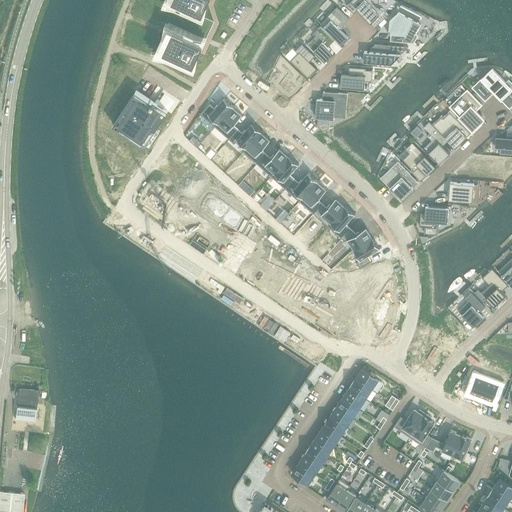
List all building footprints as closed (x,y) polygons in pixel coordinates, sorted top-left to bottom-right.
[(173,0),(171,4),(201,18),(209,0),(173,0)] [(352,0),(346,6),(354,13),(357,10),(375,27),(388,14),(381,7),(370,8),(368,0),(352,0)] [(401,4),(399,9),(419,19),(421,15),(401,4)] [(338,7),(322,23),(342,42),(349,35),(341,27),(349,18),(338,7)] [(390,21),(389,33),(391,33),(390,41),(414,43),(418,35),(416,34),(421,24),(398,12),(390,21)] [(167,44),(162,55),(192,69),(206,40),(187,31),(173,25),(165,43),(167,44)] [(307,44),(325,61),(333,53),(326,46),(333,39),(320,26),(313,33),(315,36),(307,44)] [(308,78),(317,69),(309,61),(315,56),(302,43),(295,50),(298,53),(290,61),(308,78)] [(364,51),(364,61),(391,63),(408,46),(383,44),(382,52),(364,51)] [(290,98),(300,88),(293,81),(299,75),(282,58),(277,66),(282,71),(285,74),(275,84),(290,98)] [(341,87),(365,89),(366,79),(372,79),(373,68),(349,66),(348,74),(342,74),(341,87)] [(494,91),(500,97),(507,91),(511,95),(511,85),(510,87),(498,74),(492,80),(486,75),(473,87),(485,99),(494,91)] [(136,91),(113,125),(144,146),(168,111),(155,102),(154,102),(149,99),(149,98),(136,90),(136,91)] [(476,110),(480,105),(466,91),(466,92),(457,100),(461,105),(455,111),(450,106),(449,107),(472,131),(473,130),(485,119),(476,110)] [(319,105),(317,105),(316,117),(334,119),(335,113),(342,113),(343,93),(324,92),(324,99),(320,99),(319,105)] [(210,103),(200,113),(215,126),(233,106),(224,97),(214,108),(210,104),(210,103)] [(233,106),(215,126),(229,139),(238,129),(233,125),(242,114),(233,106),(234,106),(233,106)] [(450,111),(443,117),(441,115),(433,124),(455,148),(460,143),(459,142),(465,136),(459,130),(464,125),(450,111)] [(319,121),(319,126),(324,131),(328,129),(329,122),(319,121)] [(424,147),(439,163),(447,156),(450,153),(443,146),(448,140),(429,121),(423,126),(429,133),(427,135),(431,140),(424,147)] [(238,129),(229,139),(234,143),(236,142),(244,149),(243,151),(261,130),(252,122),(242,133),(238,129)] [(261,130),(243,151),(257,164),(266,154),(261,150),(270,139),(261,131),(262,131),(261,130)] [(511,131),(508,131),(507,137),(496,136),(495,147),(500,148),(500,154),(511,154),(511,131)] [(193,136),(189,140),(197,147),(201,142),(193,136)] [(410,152),(403,159),(406,163),(414,171),(419,166),(427,174),(436,166),(414,143),(407,150),(410,152)] [(266,154),(257,164),(271,176),(290,155),(289,155),(280,147),(271,158),(266,154)] [(290,155),(271,176),(285,188),(294,179),(289,174),(299,164),(290,155)] [(470,168),(470,175),(492,177),(492,171),(496,171),(497,160),(475,158),(474,168),(470,168)] [(381,177),(380,178),(395,193),(396,192),(401,198),(412,188),(405,180),(411,174),(398,162),(389,171),(381,178),(381,177)] [(229,167),(224,163),(220,167),(225,172),(229,167)] [(294,179),(285,188),(299,201),(318,180),(308,172),(299,183),(294,179)] [(242,189),(247,184),(242,180),(238,185),(242,189)] [(318,180),(299,201),(313,213),(322,203),(317,199),(327,189),(318,181),(318,180)] [(474,184),(450,182),(449,199),(473,201),(474,184)] [(146,193),(141,201),(150,207),(162,190),(152,184),(151,186),(150,185),(145,192),(146,193)] [(162,190),(150,207),(159,213),(157,216),(169,199),(171,196),(162,190)] [(322,203),(313,213),(327,226),(346,205),(345,205),(336,197),(327,208),(322,203)] [(169,199),(157,216),(166,222),(178,205),(169,199)] [(266,210),(270,206),(264,201),(260,205),(266,210)] [(425,212),(421,212),(419,226),(431,227),(436,227),(437,221),(448,222),(448,215),(449,205),(430,204),(430,206),(426,205),(425,212)] [(178,205),(166,222),(177,229),(188,212),(178,205)] [(346,205),(327,226),(341,238),(350,228),(345,224),(355,213),(346,205)] [(188,212),(177,229),(187,236),(198,219),(188,212)] [(198,219),(187,236),(196,242),(207,225),(198,219)] [(294,235),(299,230),(291,223),(286,228),(294,235)] [(207,225),(196,242),(206,249),(218,232),(207,225)] [(350,228),(341,238),(345,241),(348,239),(354,249),(373,237),(366,227),(356,233),(350,228)] [(218,232),(206,249),(215,255),(227,238),(218,232)] [(373,237),(354,249),(360,259),(356,262),(360,268),(372,261),(372,260),(371,261),(367,255),(380,248),(373,237)] [(227,238),(215,255),(226,262),(237,245),(227,238)] [(237,245),(226,262),(236,269),(247,252),(237,245)] [(247,252),(236,269),(245,275),(256,258),(247,252)] [(256,258),(245,275),(256,282),(267,265),(256,258)] [(267,265),(256,282),(318,324),(319,322),(379,342),(390,309),(389,297),(390,297),(390,293),(392,292),(391,278),(389,278),(388,271),(381,273),(381,274),(368,278),(361,297),(339,289),(338,292),(337,293),(336,293),(332,299),(312,285),(315,282),(297,269),(294,273),(272,258),(267,265)] [(497,269),(506,279),(511,275),(511,276),(511,258),(499,271),(497,269)] [(478,288),(474,292),(482,301),(486,297),(494,306),(506,295),(502,291),(509,285),(494,269),(492,267),(482,277),(484,279),(489,284),(481,291),(478,288)] [(468,301),(458,310),(473,326),(483,316),(479,312),(485,306),(471,292),(465,298),(468,301)] [(378,379),(362,368),(356,378),(372,388),(378,379)] [(365,398),(372,388),(356,378),(349,387),(365,398)] [(476,378),(470,393),(493,401),(495,396),(500,399),(505,386),(488,379),(487,382),(476,378)] [(15,419),(35,421),(39,389),(19,387),(15,419)] [(359,407),(365,398),(349,387),(343,397),(359,407)] [(353,417),(359,407),(343,397),(337,406),(353,417)] [(346,426),(353,417),(337,406),(330,416),(346,426)] [(401,416),(394,426),(410,437),(425,413),(419,409),(418,411),(414,409),(407,420),(401,416)] [(425,413),(410,437),(426,447),(432,437),(426,433),(434,422),(430,420),(432,418),(425,413)] [(340,436),(346,426),(330,416),(324,425),(340,436)] [(334,445),(340,436),(324,425),(318,435),(334,445)] [(432,437),(426,447),(434,451),(436,446),(442,449),(452,454),(461,434),(451,430),(445,443),(432,437)] [(461,434),(452,454),(463,459),(472,439),(461,434)] [(327,455),(334,445),(318,435),(311,444),(327,455)] [(321,464),(327,455),(311,444),(305,454),(321,464)] [(315,474),(321,464),(305,454),(299,463),(315,474)] [(501,458),(499,465),(508,467),(510,460),(501,458)] [(315,474),(299,463),(292,473),(308,484),(315,474)] [(442,469),(436,478),(454,490),(460,481),(448,473),(445,471),(442,469)] [(336,505),(350,485),(340,478),(326,498),(336,505)] [(454,490),(436,478),(435,478),(438,480),(432,488),(448,499),(454,490)] [(511,494),(511,485),(500,478),(494,487),(510,498),(511,494)] [(336,505),(346,511),(356,495),(347,489),(350,485),(336,505)] [(503,508),(510,498),(494,487),(487,497),(503,508)] [(432,488),(426,497),(442,508),(448,499),(432,488)] [(0,490),(0,511),(22,511),(24,493),(0,490)] [(356,495),(346,511),(358,511),(366,502),(356,495)] [(427,511),(439,511),(442,508),(426,497),(419,507),(427,511)] [(500,511),(503,508),(487,497),(481,506),(489,511),(500,511)] [(366,502),(358,511),(372,511),(375,508),(366,502)] [(258,511),(277,511),(278,511),(265,503),(258,511)]
